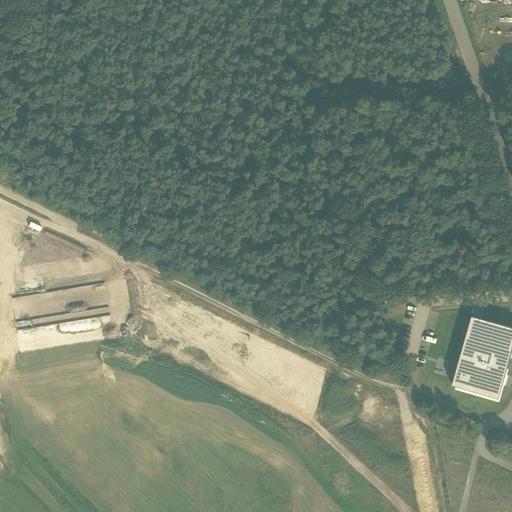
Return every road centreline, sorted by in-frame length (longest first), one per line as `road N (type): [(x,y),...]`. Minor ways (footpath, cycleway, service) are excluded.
road 1 (track): [(398,387),(45,223)]
road 2 (unclassified): [(511,180),(449,0)]
road 3 (track): [(441,511),(425,445),(398,387)]
